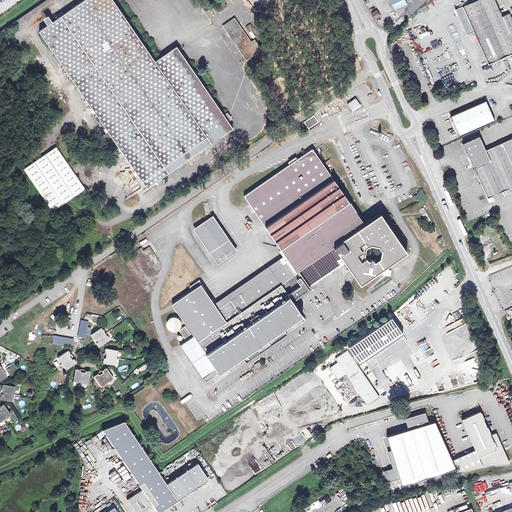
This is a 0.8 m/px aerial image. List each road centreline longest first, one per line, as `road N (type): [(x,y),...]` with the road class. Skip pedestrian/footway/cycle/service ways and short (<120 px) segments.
road 1 (unclassified): [(375,68),(85,265)]
road 2 (secondary): [(423,163),(511,361)]
road 3 (unclassified): [(230,511),(335,440)]
